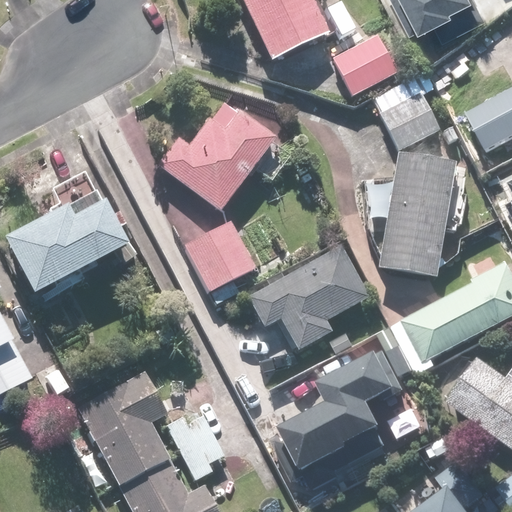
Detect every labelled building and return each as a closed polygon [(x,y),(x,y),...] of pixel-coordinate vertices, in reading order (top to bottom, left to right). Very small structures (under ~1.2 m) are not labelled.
[(242,0),(274,64),(331,36),(312,0),(242,0)] [(491,7),(487,0),(397,0),(416,32),(435,21),(443,35),(491,7)] [(398,74),(378,39),(333,65),(352,100),(398,74)] [(401,156),(440,135),(421,99),(435,91),(426,75),(393,93),(401,108),(381,119),(401,156)] [(511,142),(511,94),(468,118),(488,155),(511,142)] [(159,170),(222,217),(263,160),(280,172),(294,152),(226,103),(192,149),(180,140),(159,170)] [(438,284),(456,166),(397,158),(379,275),(438,284)] [(60,208),(51,213),(54,219),(7,242),(36,299),(132,250),(104,194),(96,197),(87,178),(54,195),(60,208)] [(232,224),(187,249),(212,295),(258,271),(232,224)] [(283,321),(300,352),(331,335),(325,325),(370,301),(341,249),(249,300),(266,331),(283,321)] [(434,365),(511,323),(511,267),(393,330),(420,380),(438,371),(434,365)] [(0,400),(34,384),(0,317),(0,294),(3,293),(0,287),(0,400)] [(299,485),(307,481),(315,495),(345,479),(337,464),(390,434),(375,407),(403,392),(383,356),(325,388),(335,407),(274,441),(299,485)] [(511,380),(483,361),(451,407),(511,450),(511,380)] [(152,426),(170,417),(149,377),(80,413),(131,511),(219,511),(207,488),(190,497),(152,426)] [(205,419),(188,429),(184,421),(166,431),(195,484),(213,474),(209,467),(226,458),(205,419)] [(438,482),(447,494),(423,511),(472,511),(471,510),(488,497),(463,464),(438,482)] [(511,511),(511,479),(496,491),(511,511)]
